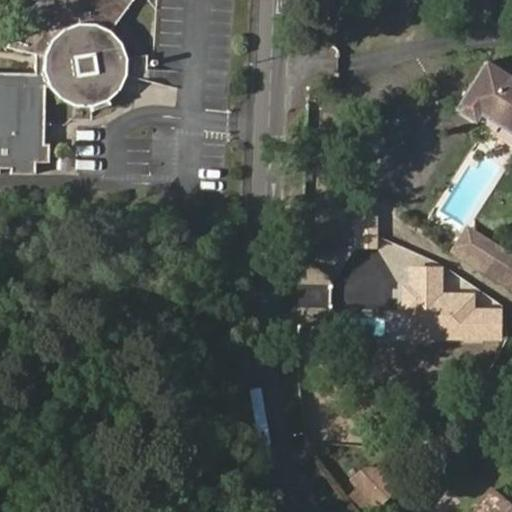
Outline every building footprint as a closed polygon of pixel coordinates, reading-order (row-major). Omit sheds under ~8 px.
[(126,0),(38,0),(21,15),(8,45),(40,54),(40,68),(41,73),(43,81),(47,86),(55,96),(65,102),(78,106),(92,105),(91,109),(108,105),(107,98),(115,92),(121,84),(125,76),(162,84),(166,69),(145,68),(144,55),(126,54),(122,42),(116,33),(110,27),(126,0)] [(511,73),(486,58),(455,107),(475,119),(481,110),(511,129),(511,73)] [(0,172),(1,173),(1,168),(13,168),(13,173),(37,174),(37,161),(50,162),(51,144),(45,144),(47,86),(43,81),(41,73),(0,72),(0,172)] [(511,129),(481,110),(475,119),(511,143),(511,129)] [(449,248),(458,254),(470,262),(460,277),(479,289),(489,273),(511,288),(511,251),(467,222),(449,248)] [(448,270),(460,277),(470,262),(458,254),(448,270)] [(367,465),(355,477),(380,503),(401,484),(384,466),(367,465)] [(511,511),(511,509),(490,489),(478,502),(482,506),(476,511),(511,511)]
